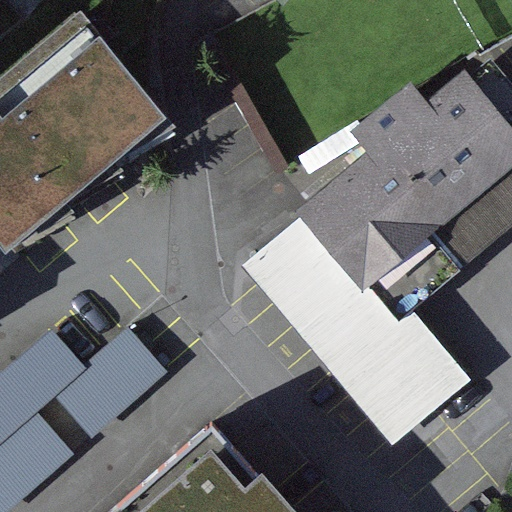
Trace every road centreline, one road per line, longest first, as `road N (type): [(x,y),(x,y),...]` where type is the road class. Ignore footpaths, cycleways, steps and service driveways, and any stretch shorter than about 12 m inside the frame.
road 1 (residential): [(54,511),(221,364),(374,511)]
road 2 (unknown): [(241,383),(167,206),(0,346)]
